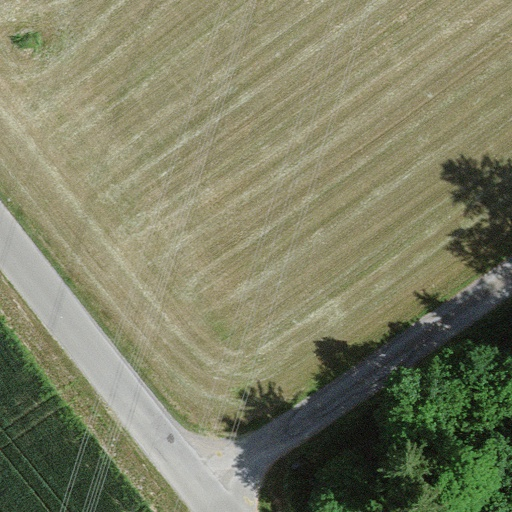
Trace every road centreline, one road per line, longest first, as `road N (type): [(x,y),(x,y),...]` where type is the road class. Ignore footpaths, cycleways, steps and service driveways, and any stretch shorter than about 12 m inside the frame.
road 1 (track): [(203,497),(511,271)]
road 2 (tertiary): [(0,242),(214,511)]
